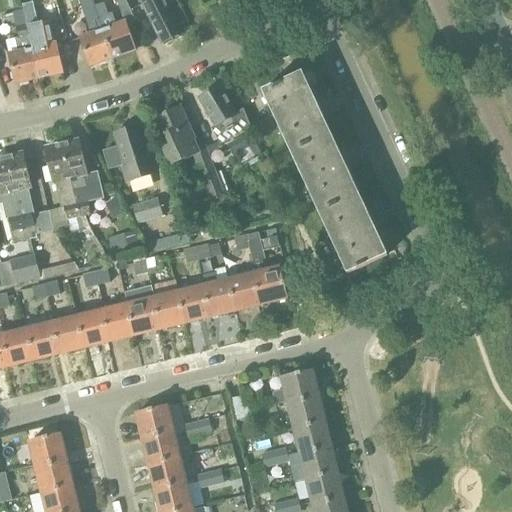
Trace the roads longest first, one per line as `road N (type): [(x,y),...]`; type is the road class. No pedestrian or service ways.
road 1 (residential): [(348,339),(415,313),(443,290),(443,266),(325,5)]
road 2 (residential): [(0,124),(107,98),(325,5)]
road 3 (residential): [(99,400),(348,339)]
road 4 (residential): [(389,511),(348,339)]
